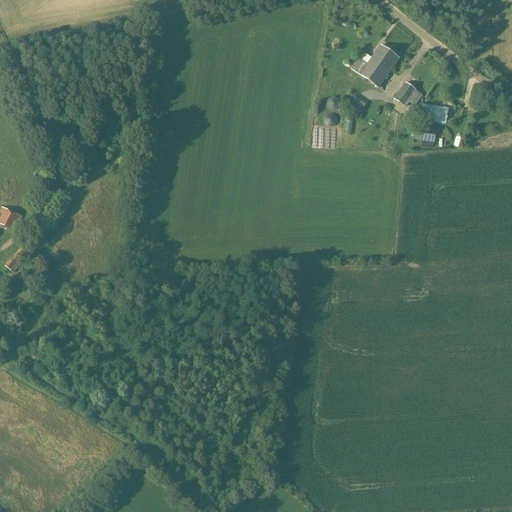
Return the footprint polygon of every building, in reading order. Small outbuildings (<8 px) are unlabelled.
[(359,59),(352,70),(378,89),(399,60),(381,47),(368,65),(359,59)] [(405,83),(393,100),(404,108),(416,91),(405,83)] [(357,96),(350,106),(360,114),(368,104),(357,96)] [(329,98),(329,110),(342,109),(341,98),(329,98)] [(419,105),(416,123),(445,128),(448,110),(419,105)] [(415,126),(413,141),(434,144),(436,129),(415,126)] [(0,225),(15,233),(22,218),(2,208),(0,212),(0,225)] [(14,274),(29,255),(21,248),(5,267),(14,274)]
